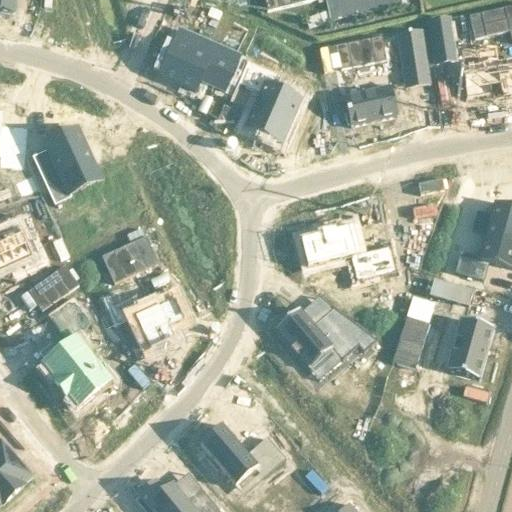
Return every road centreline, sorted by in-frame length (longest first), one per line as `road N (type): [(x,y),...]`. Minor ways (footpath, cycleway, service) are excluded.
road 1 (residential): [(244,200),(251,254),(230,345),(206,381),(93,494)]
road 2 (residential): [(0,51),(91,77),(157,113),(244,200)]
road 3 (residential): [(244,200),(437,146),(511,137)]
road 4 (residential): [(0,379),(93,494)]
